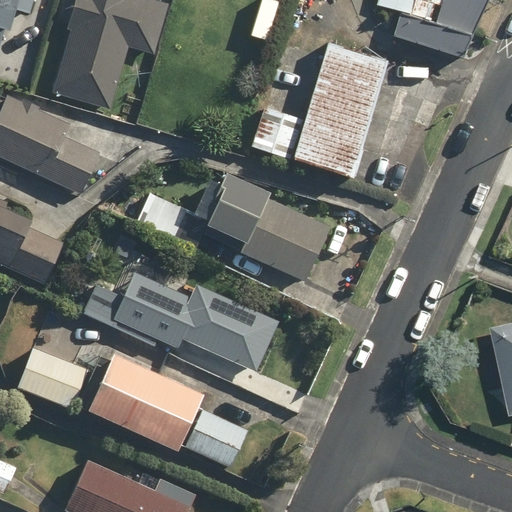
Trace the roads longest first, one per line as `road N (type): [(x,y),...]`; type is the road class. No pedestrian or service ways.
road 1 (residential): [(348,435),(511,67)]
road 2 (residential): [(511,493),(348,435)]
